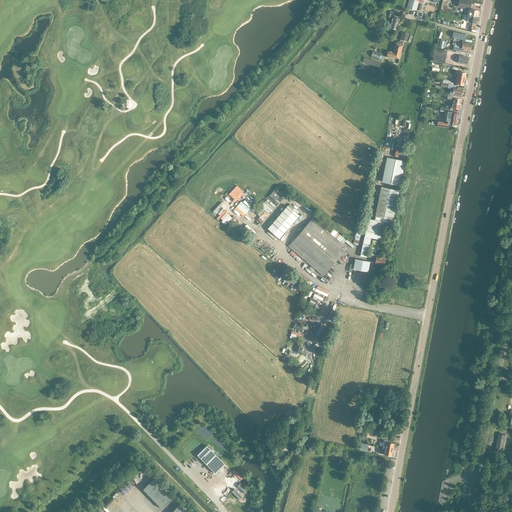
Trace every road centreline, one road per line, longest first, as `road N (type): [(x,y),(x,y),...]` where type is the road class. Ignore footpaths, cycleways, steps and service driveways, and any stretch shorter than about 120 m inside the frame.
road 1 (tertiary): [(391,511),(489,0)]
road 2 (track): [(69,281),(279,69),(316,6),(340,0)]
road 3 (unknown): [(428,316),(329,293),(257,232)]
road 4 (tertiary): [(471,511),(511,326)]
road 5 (track): [(42,511),(129,427),(145,430)]
